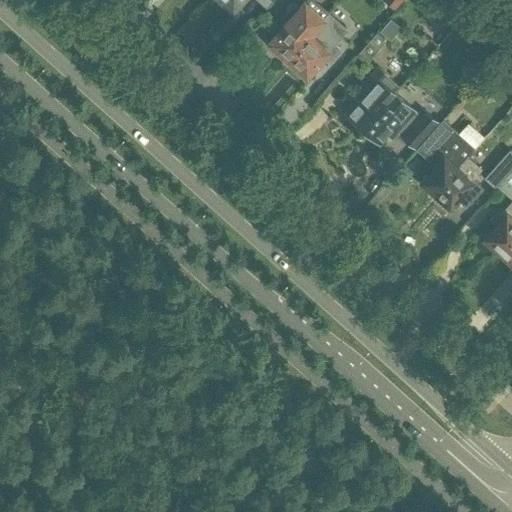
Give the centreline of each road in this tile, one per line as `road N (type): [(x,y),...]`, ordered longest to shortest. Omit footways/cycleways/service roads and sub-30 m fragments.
road 1 (primary): [(511,465),(0,10)]
road 2 (primary): [(0,60),(492,495)]
road 3 (residential): [(511,404),(62,0)]
road 4 (track): [(107,423),(0,321)]
road 5 (track): [(7,511),(107,423)]
